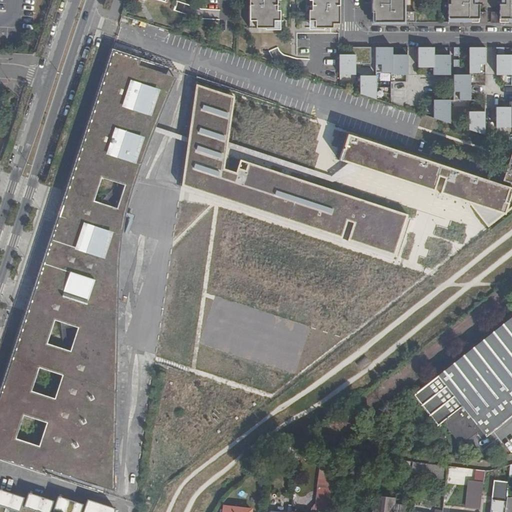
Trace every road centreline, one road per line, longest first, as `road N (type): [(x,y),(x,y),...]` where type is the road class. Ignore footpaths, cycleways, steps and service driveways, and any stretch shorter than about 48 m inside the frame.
road 1 (secondary): [(0,284),(96,0)]
road 2 (residential): [(350,0),(350,26),(367,38),(511,39)]
road 3 (secondary): [(43,80),(0,222)]
